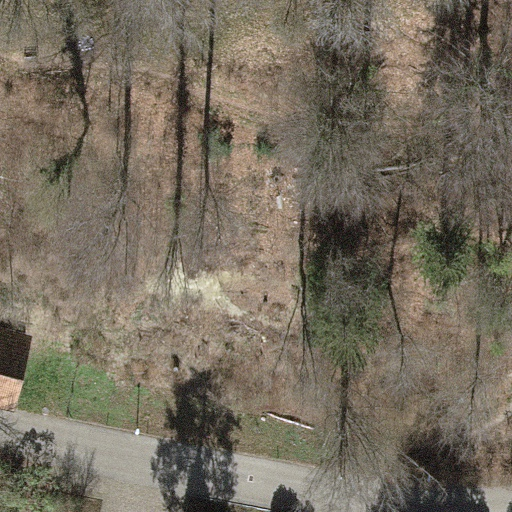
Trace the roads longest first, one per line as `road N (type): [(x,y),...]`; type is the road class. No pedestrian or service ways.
road 1 (residential): [(511,505),(430,507),(305,494),(0,425)]
road 2 (track): [(305,494),(511,408)]
